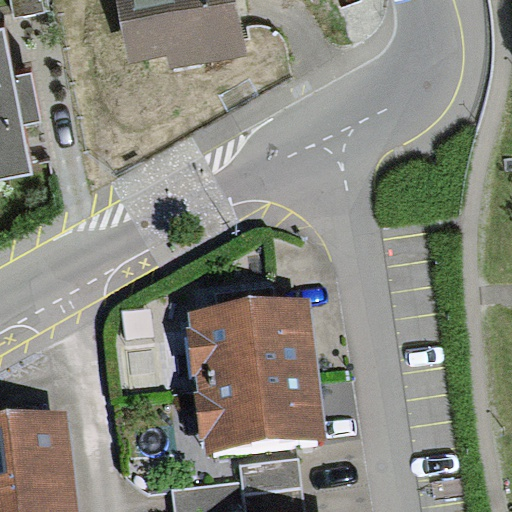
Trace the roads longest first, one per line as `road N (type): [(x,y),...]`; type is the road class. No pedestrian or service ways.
road 1 (residential): [(329,139),(356,239),(386,511)]
road 2 (residential): [(0,308),(190,203),(329,139)]
